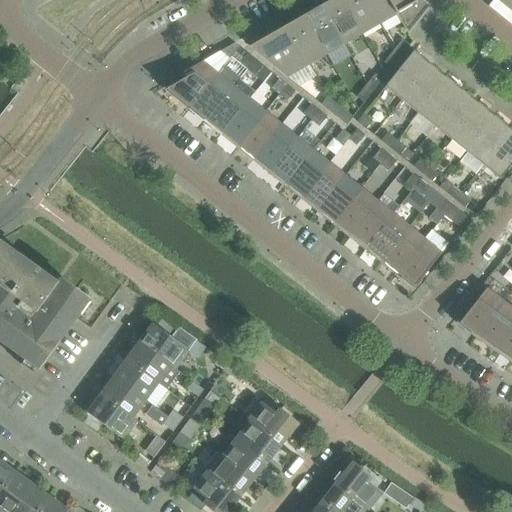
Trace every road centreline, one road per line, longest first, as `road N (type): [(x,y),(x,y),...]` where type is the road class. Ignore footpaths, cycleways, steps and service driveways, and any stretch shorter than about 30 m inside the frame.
road 1 (residential): [(404,341),(99,97)]
road 2 (residential): [(404,341),(511,207)]
road 3 (residential): [(99,97),(133,56),(228,0)]
road 4 (residential): [(30,437),(120,314)]
road 5 (residential): [(0,210),(99,97)]
road 6 (residential): [(511,419),(404,341)]
road 7 (residential): [(99,97),(0,19)]
road 8 (residential): [(131,511),(30,437)]
